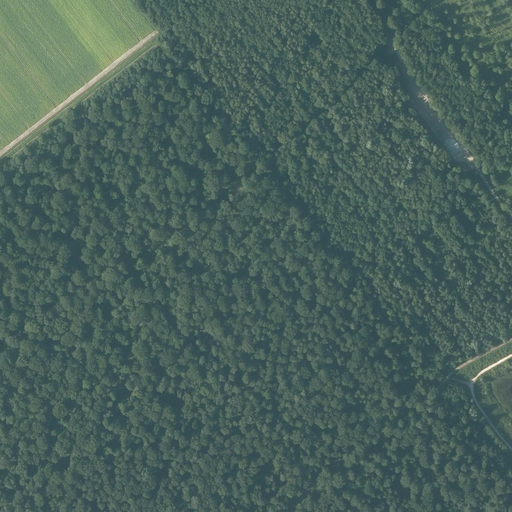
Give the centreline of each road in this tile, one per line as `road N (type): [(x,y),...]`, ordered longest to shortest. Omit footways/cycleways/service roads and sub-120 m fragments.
road 1 (track): [(0,339),(212,198),(327,105),(392,39)]
road 2 (track): [(275,511),(346,464),(453,371),(511,337)]
road 3 (track): [(511,217),(409,72),(373,0)]
road 4 (track): [(0,166),(159,46)]
road 5 (track): [(511,451),(471,393),(474,377),(511,354)]
road 6 (track): [(433,511),(436,387)]
